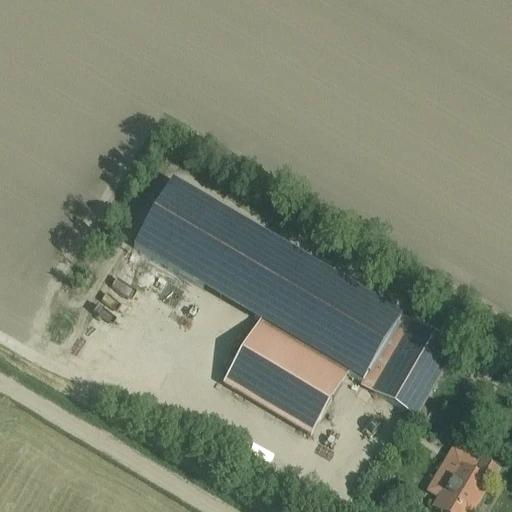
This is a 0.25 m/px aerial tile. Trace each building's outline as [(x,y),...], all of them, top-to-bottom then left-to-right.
[(370,371),(400,319),(401,318),(172,183),(133,248),(261,323),(347,374),(362,384),(370,371)] [(109,379),(136,378),(135,333),(134,333),(134,322),(143,322),(143,293),(125,294),(126,337),(109,337),(109,379)] [(454,351),(400,319),(370,371),(382,378),(372,394),(414,419),(454,351)] [(261,323),(223,386),(310,437),(347,374),(261,323)] [(436,511),(474,511),(489,486),(457,467),(432,509),(436,511)]
